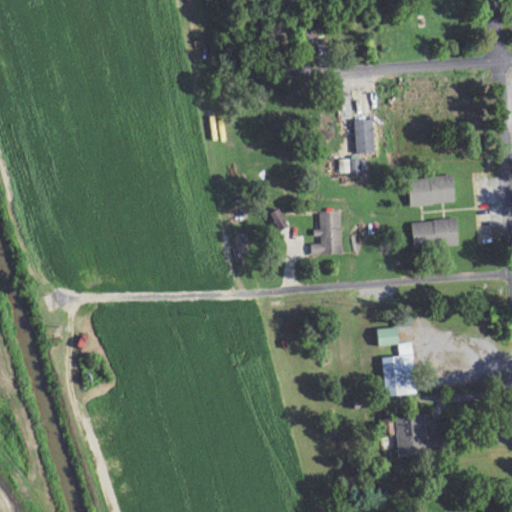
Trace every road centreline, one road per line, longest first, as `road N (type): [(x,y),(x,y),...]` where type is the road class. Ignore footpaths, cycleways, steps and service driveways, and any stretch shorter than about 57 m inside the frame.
road 1 (residential): [(62,296),(511,272)]
road 2 (residential): [(511,238),(491,0)]
road 3 (residential): [(318,52),(328,65),(356,70),(511,55)]
